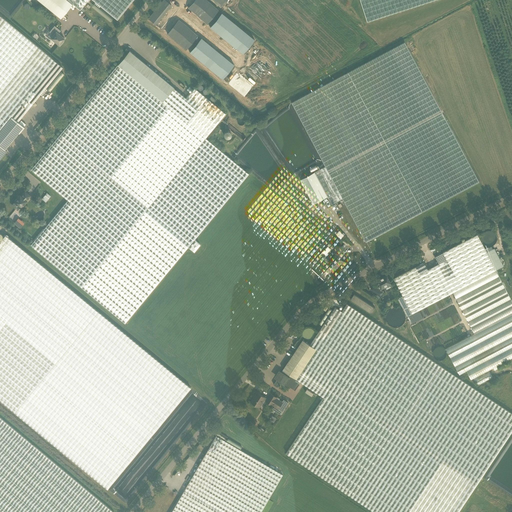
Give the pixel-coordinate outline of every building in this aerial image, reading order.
[(29,0),(30,0),(29,0),(38,0),(61,18),(72,4),(80,10),(87,0),(92,0),(117,20),(132,0),(29,0)] [(171,5),(165,0),(163,0),(148,18),(155,24),(171,5)] [(193,0),(187,8),(206,24),(217,10),(204,0),(193,0)] [(359,0),(367,22),(435,0),(359,0)] [(251,38),(218,11),(206,25),(239,52),(251,38)] [(0,130),(11,117),(18,122),(62,67),(0,16),(0,130)] [(167,33),(186,49),(197,35),(178,19),(167,33)] [(54,42),(55,41),(59,45),(60,44),(61,45),(63,42),(62,41),(64,38),(58,34),(60,31),(54,26),(49,32),(53,35),(51,38),(52,39),(51,40),(54,42)] [(231,62),(198,35),(186,49),(219,76),(231,62)] [(328,196),(332,204),(342,198),(366,242),(479,182),(405,42),(291,103),(325,166),(314,172),(315,172),(300,180),(313,204),(328,196)] [(186,98),(173,88),(161,78),(161,77),(129,51),(31,169),(68,200),(31,245),(125,323),(188,247),(194,252),(200,244),(194,239),(249,173),(205,138),(225,114),(194,88),(186,98)] [(61,71),(55,78),(58,81),(64,73),(61,71)] [(237,72),(228,83),(234,87),(236,85),(233,83),(238,77),(244,81),(246,78),(237,72)] [(37,99),(35,102),(48,108),(49,105),(37,99)] [(0,159),(7,151),(5,149),(18,132),(19,133),(24,127),(24,126),(24,127),(18,122),(11,117),(0,130),(0,159)] [(243,140),(245,137),(229,124),(226,126),(243,140)] [(26,201),(30,196),(25,191),(21,196),(20,195),(14,202),(12,205),(16,209),(18,206),(21,208),(27,201),(26,201)] [(47,193),(42,199),(46,202),(50,197),(51,196),(47,193)] [(327,197),(323,199),(328,207),(332,205),(327,197)] [(20,228),(24,222),(18,217),(14,223),(20,228)] [(497,240),(497,238),(497,237),(496,235),(496,234),(495,233),(493,232),(492,231),(490,230),(489,230),(487,231),(486,231),(484,232),(483,233),(483,234),(482,236),(481,237),(481,238),(482,240),(482,241),(483,243),(484,244),(485,245),(487,245),(488,246),(489,246),(491,246),(493,245),(494,244),(495,243),(496,242),(496,241),(497,240)] [(420,273),(416,266),(394,278),(412,314),(453,292),(475,334),(446,349),(460,374),(467,371),(471,379),(511,357),(511,301),(496,270),(487,252),(477,234),(443,252),(447,259),(439,263),(428,269),(420,273)] [(0,400),(15,413),(108,489),(191,388),(5,235),(0,241),(0,400)] [(328,246),(323,252),(326,255),(331,249),(328,246)] [(345,264),(348,256),(344,255),(344,246),(335,246),(336,256),(329,263),(335,269),(341,263),(345,264)] [(487,252),(496,270),(503,266),(494,248),(493,249),(487,252)] [(447,259),(443,252),(435,256),(439,263),(447,259)] [(424,262),(416,266),(420,273),(428,269),(424,262)] [(379,290),(381,289),(391,284),(387,275),(377,280),(380,286),(377,288),(373,286),(371,289),(381,295),(383,292),(379,290)] [(375,308),(354,294),(350,300),(371,313),(375,308)] [(511,411),(440,366),(347,304),(342,311),(335,307),(310,345),(316,349),(297,379),(315,391),(324,397),(286,453),(374,511),(458,511),(482,477),(511,431),(511,411)] [(303,340),(283,370),(278,378),(279,379),(275,385),(277,387),(282,381),(295,390),(300,383),(295,381),(297,379),(316,349),(310,345),(303,340)] [(445,347),(436,347),(436,356),(445,356),(445,347)] [(267,398),(266,397),(257,392),(251,402),(255,405),(255,407),(257,408),(258,408),(258,407),(259,407),(264,400),(265,400),(265,401),(272,406),(273,405),(275,407),(273,409),(280,414),(281,415),(289,403),(284,400),(283,400),(282,402),(279,400),(277,398),(278,397),(271,393),(267,398)] [(0,511),(113,511),(0,417),(0,511)] [(260,511),(283,474),(216,436),(171,511),(260,511)]
